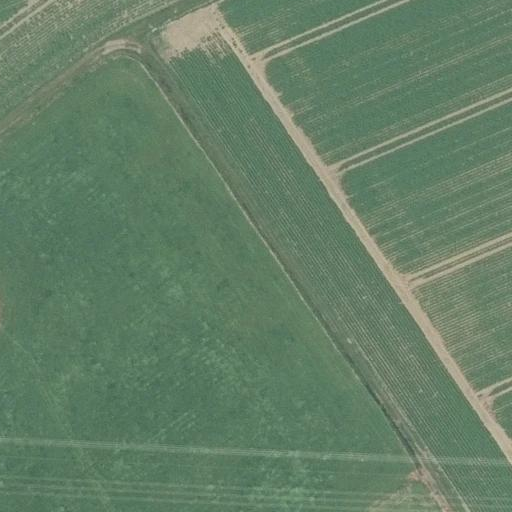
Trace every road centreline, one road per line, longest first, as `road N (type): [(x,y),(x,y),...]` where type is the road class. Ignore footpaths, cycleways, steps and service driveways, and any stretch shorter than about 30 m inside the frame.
road 1 (track): [(123,42),(156,70),(232,174),(459,511)]
road 2 (track): [(210,0),(123,42),(0,137)]
